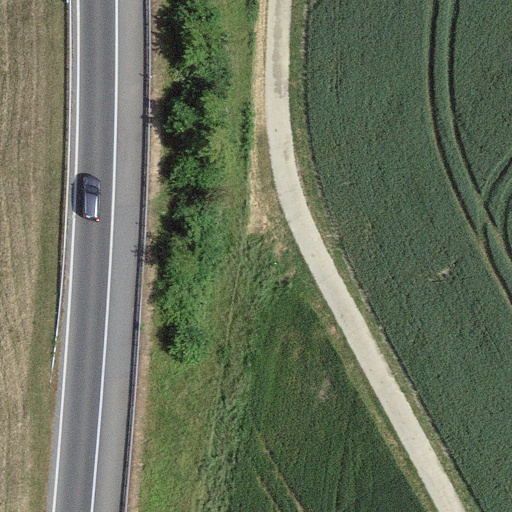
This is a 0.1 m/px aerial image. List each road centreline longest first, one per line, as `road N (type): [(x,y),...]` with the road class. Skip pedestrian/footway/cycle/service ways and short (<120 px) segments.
road 1 (track): [(453,511),(296,207),(277,106),(281,0)]
road 2 (motorway): [(73,511),(98,0)]
